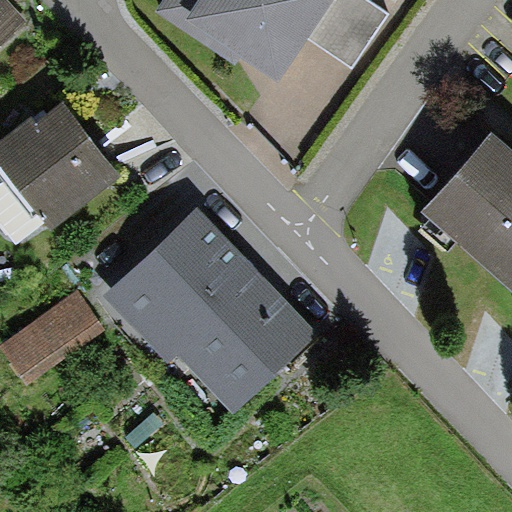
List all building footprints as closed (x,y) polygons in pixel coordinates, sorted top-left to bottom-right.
[(0,0),(0,39),(22,20),(3,0),(0,0)] [(236,57),(243,45),(278,68),(303,29),(353,62),(388,8),(375,0),(156,0),(154,4),(236,57)] [(61,82),(0,128),(0,151),(52,219),(125,164),(61,82)] [(511,128),(489,109),(426,180),(511,256),(511,128)] [(319,323),(198,198),(109,284),(168,345),(177,337),(239,401),(319,323)] [(75,290),(0,345),(0,349),(28,387),(105,330),(75,290)]
